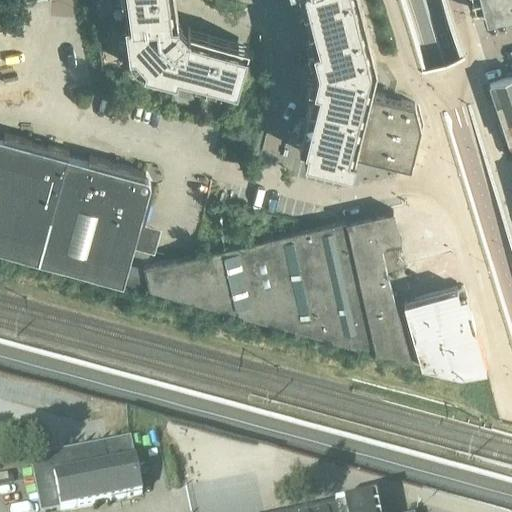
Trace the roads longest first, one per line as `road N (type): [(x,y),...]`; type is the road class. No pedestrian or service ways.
road 1 (primary): [(511,283),(423,0)]
road 2 (residential): [(217,172),(340,201),(446,178)]
road 3 (residential): [(446,178),(511,396)]
road 4 (residential): [(511,204),(475,81)]
